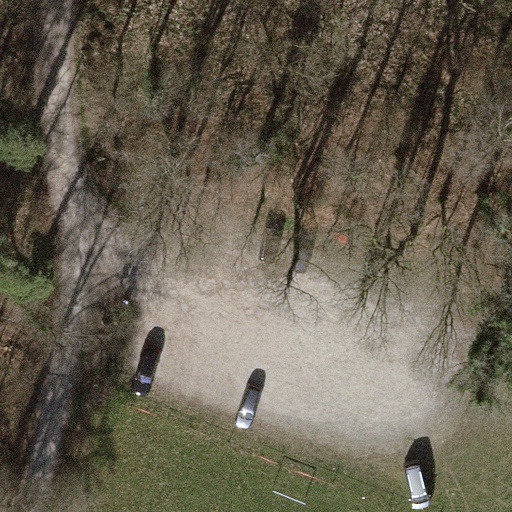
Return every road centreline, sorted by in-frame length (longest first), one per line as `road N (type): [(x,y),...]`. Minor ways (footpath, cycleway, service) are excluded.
road 1 (track): [(86,194),(62,378),(33,511)]
road 2 (track): [(86,194),(58,0)]
